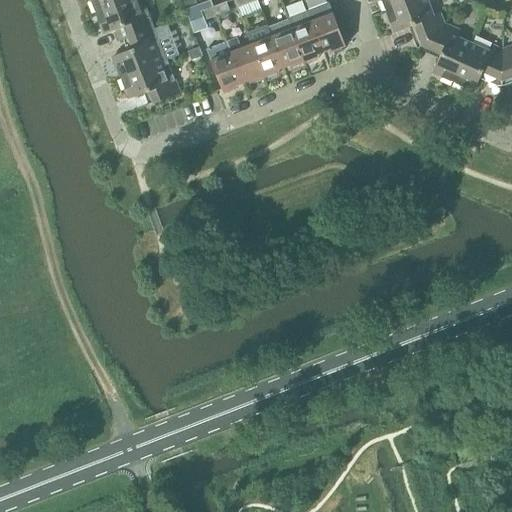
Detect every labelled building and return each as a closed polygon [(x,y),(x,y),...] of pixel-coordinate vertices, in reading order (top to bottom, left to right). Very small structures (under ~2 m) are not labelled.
[(91,0),(96,13),(130,0),(91,0)] [(129,38),(155,28),(143,0),(130,0),(96,13),(104,34),(125,26),(129,38)] [(381,0),(386,12),(417,0),(381,0)] [(417,0),(386,12),(394,33),(415,25),(422,45),(444,24),(440,14),(433,16),(426,0),(417,0)] [(214,7),(217,16),(230,11),(226,2),(214,7)] [(333,51),(346,46),(329,3),(308,11),(324,52),(330,50),(333,51)] [(205,21),(217,16),(214,7),(202,12),(205,21)] [(288,18),(305,62),(317,58),(318,54),(324,52),(308,11),(288,18)] [(272,37),(284,68),(290,66),(293,67),(305,62),(288,18),(288,20),(268,27),(272,37)] [(444,24),(422,45),(442,53),(433,73),(453,82),(470,44),(458,38),(461,32),(444,24)] [(268,25),(247,33),(252,45),(264,78),(277,73),(278,70),(284,68),(272,37),(268,27),(268,25)] [(121,78),(167,61),(155,28),(129,38),(134,50),(113,57),(121,78)] [(264,78),(252,45),(242,49),(238,38),(227,42),(243,83),(249,81),(252,82),(264,78)] [(238,85),(243,83),(227,42),(207,50),(224,93),(236,89),(238,85)] [(470,44),(453,82),(474,91),(482,72),(502,80),(503,50),(493,46),(490,52),(470,44)] [(511,46),(503,50),(502,80),(511,76),(511,46)] [(189,52),(192,61),(202,57),(199,48),(189,52)] [(167,61),(121,78),(129,99),(150,91),(154,103),(180,94),(167,61)]
